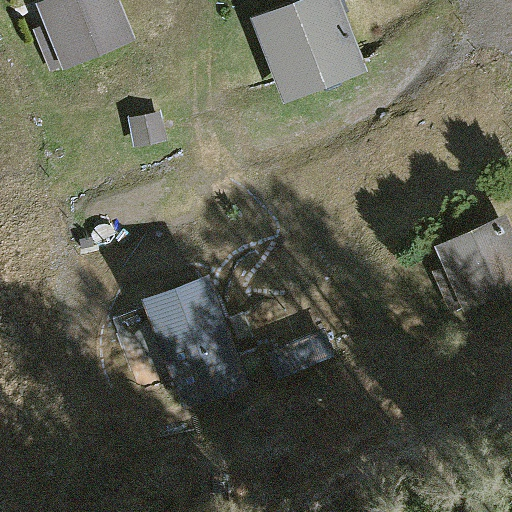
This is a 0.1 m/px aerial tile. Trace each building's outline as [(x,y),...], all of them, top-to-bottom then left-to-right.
[(112,0),(58,0),(28,13),(56,76),(131,42),(112,0)] [(338,0),(325,0),(256,25),(286,107),(367,77),(338,0)] [(161,118),(122,126),(129,160),(168,152),(161,118)] [(511,225),(509,218),(430,253),(461,322),(511,299),(511,225)] [(206,279),(140,308),(192,427),(258,399),(206,279)]
